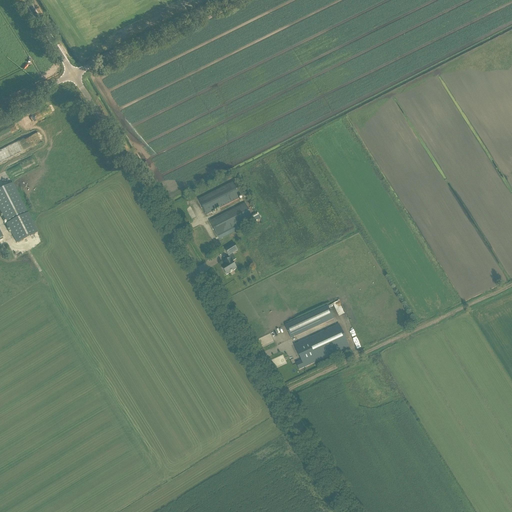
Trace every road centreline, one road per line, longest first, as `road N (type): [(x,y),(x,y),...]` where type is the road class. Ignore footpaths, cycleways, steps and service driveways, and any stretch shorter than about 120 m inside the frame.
road 1 (unclassified): [(348,511),(74,74)]
road 2 (track): [(276,396),(511,286)]
road 3 (unclassified): [(74,74),(226,0)]
